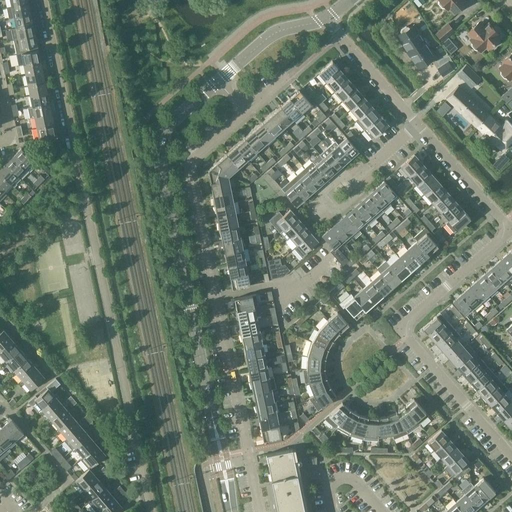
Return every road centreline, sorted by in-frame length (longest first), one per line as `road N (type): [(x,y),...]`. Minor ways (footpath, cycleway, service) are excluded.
road 1 (residential): [(151,511),(42,0)]
road 2 (tertiary): [(231,511),(158,145),(218,80)]
road 3 (residential): [(259,511),(190,170),(196,154),(245,111)]
road 4 (residential): [(511,458),(404,328),(504,230)]
road 5 (residential): [(504,230),(416,124)]
road 6 (residential): [(416,124),(327,19)]
road 7 (tertiary): [(218,80),(269,36),(327,19)]
